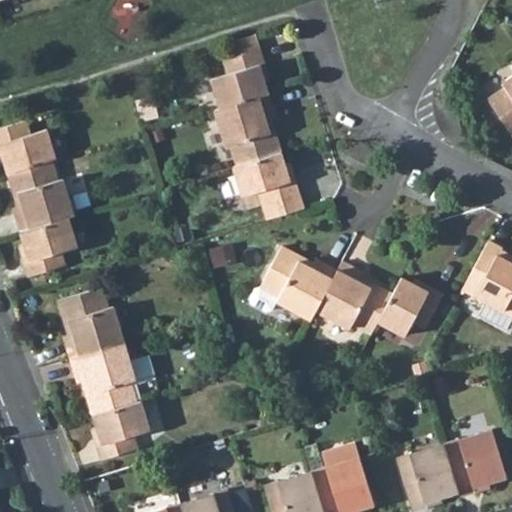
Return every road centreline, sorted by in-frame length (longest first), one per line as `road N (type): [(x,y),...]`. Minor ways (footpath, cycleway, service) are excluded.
road 1 (residential): [(0,359),(59,511)]
road 2 (residential): [(391,135),(340,102),(313,7)]
road 3 (residential): [(454,0),(391,135)]
road 4 (residential): [(511,192),(391,135)]
